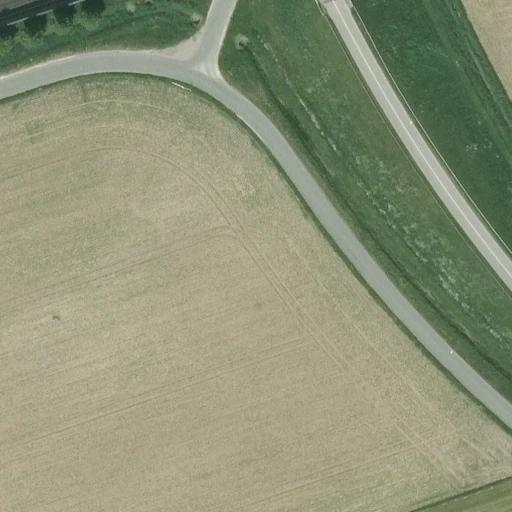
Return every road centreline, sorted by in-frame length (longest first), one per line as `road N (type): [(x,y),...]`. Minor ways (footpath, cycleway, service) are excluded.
road 1 (unclassified): [(511,413),(376,277),(258,118),(195,74)]
road 2 (unclassified): [(511,280),(420,153),(332,0)]
road 3 (unclassified): [(0,90),(102,63),(195,74)]
